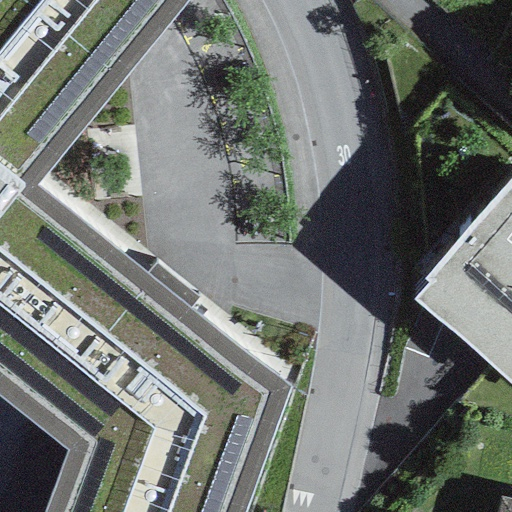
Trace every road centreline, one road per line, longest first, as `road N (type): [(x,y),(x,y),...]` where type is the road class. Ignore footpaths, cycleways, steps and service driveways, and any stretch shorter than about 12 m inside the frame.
road 1 (residential): [(290,0),(332,100),(352,176),(359,270),(312,511)]
road 2 (residential): [(511,95),(400,0)]
